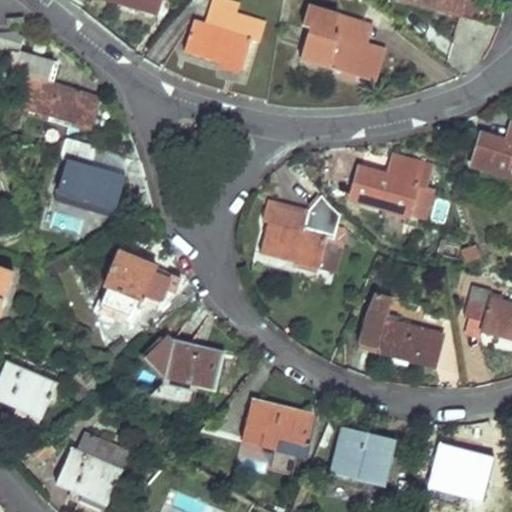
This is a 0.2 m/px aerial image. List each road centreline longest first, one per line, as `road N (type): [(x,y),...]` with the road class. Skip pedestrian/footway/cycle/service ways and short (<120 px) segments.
road 1 (residential): [(511,395),(417,404),(342,386),(282,351),(232,306),(201,252)]
road 2 (residential): [(511,62),(459,96),(403,115),(270,126)]
road 3 (residential): [(149,95),(149,138),(175,217),(201,252)]
road 4 (residential): [(149,95),(33,0)]
road 5 (residential): [(201,252),(270,126)]
road 6 (residential): [(270,126),(149,95)]
